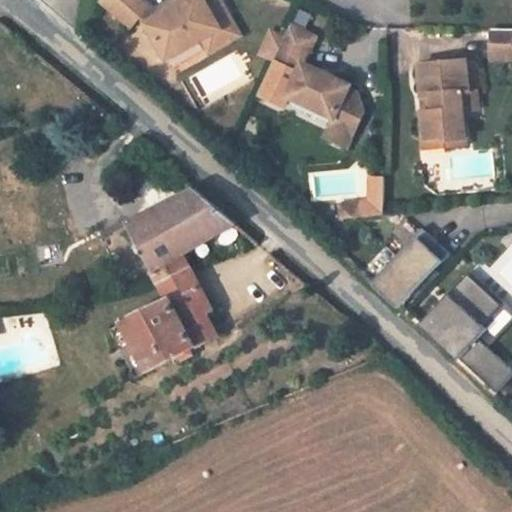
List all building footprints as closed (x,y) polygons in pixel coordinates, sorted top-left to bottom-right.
[(150,6),(143,0),(100,0),(131,27),(141,15),(150,6)] [(183,0),(173,0),(155,10),(150,6),(141,15),(147,25),(185,3),(183,0)] [(206,1),(205,0),(190,0),(185,3),(147,25),(167,61),(203,41),(222,30),(206,1)] [(233,23),(219,0),(207,0),(206,1),(222,30),(233,23)] [(240,36),(233,23),(222,30),(203,41),(210,53),(240,36)] [(352,86),(305,64),(318,37),(317,37),(307,32),(291,24),(284,38),(274,61),(299,73),(288,97),(333,119),(329,127),(353,140),(365,112),(359,94),(350,89),(352,86)] [(511,29),(491,29),(491,59),(511,59),(511,29)] [(284,38),(271,31),(260,54),(274,61),(284,38)] [(477,91),(474,60),(466,61),(472,114),(479,113),(477,91)] [(299,73),(274,61),(258,95),(283,107),(288,97),(299,73)] [(472,114),(466,61),(420,65),(423,97),(429,96),(430,113),(421,114),(424,141),(446,139),(446,148),(468,145),(466,125),(465,114),(472,114)] [(480,123),(479,113),(472,114),(465,114),(466,125),(480,123)] [(353,140),(329,127),(324,136),(349,149),(353,140)] [(446,139),(424,141),(425,150),(446,148),(446,139)] [(371,203),(384,202),(384,177),(371,177),(371,203)] [(236,225),(196,190),(129,224),(153,271),(160,284),(190,269),(183,254),(236,225)] [(362,204),(363,216),(383,215),(384,202),(371,203),(362,204)] [(363,216),(362,204),(340,206),(342,219),(363,216)] [(451,254),(424,228),(375,280),(402,306),(412,295),(437,269),(451,254)] [(208,303),(190,269),(160,284),(170,300),(125,323),(150,373),(181,355),(191,350),(218,336),(206,314),(202,306),(208,303)] [(441,273),(437,269),(412,295),(417,299),(441,273)] [(491,350),(511,326),(511,307),(472,270),(469,274),(502,305),(475,335),(491,350)] [(421,325),(496,395),(511,377),(511,369),(491,350),(475,335),(502,305),(469,274),(421,325)] [(213,311),(208,303),(202,306),(206,314),(213,311)] [(194,355),(191,350),(181,355),(184,360),(194,355)]
